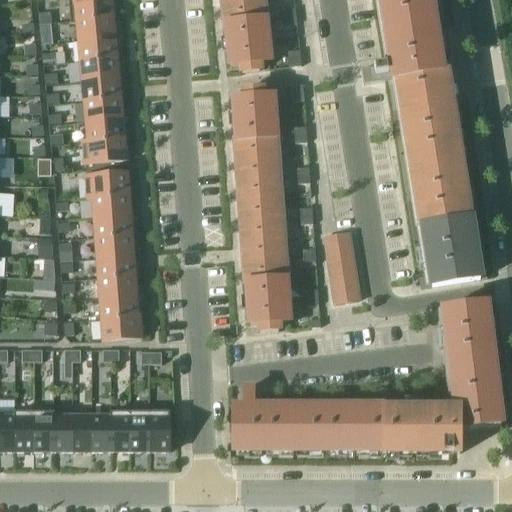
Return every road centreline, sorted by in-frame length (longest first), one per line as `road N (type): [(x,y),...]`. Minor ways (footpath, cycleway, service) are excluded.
road 1 (residential): [(168,0),(193,263),(201,492)]
road 2 (residential): [(201,492),(511,494)]
road 3 (residential): [(511,225),(476,0)]
road 4 (residential): [(0,493),(201,492)]
